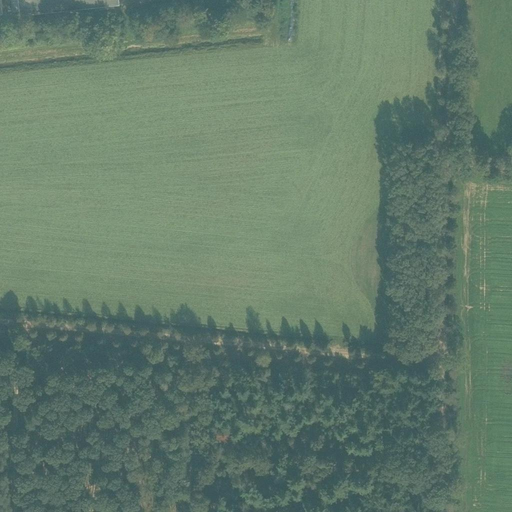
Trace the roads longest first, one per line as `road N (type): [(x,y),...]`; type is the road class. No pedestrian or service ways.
road 1 (track): [(443,363),(191,338)]
road 2 (track): [(443,363),(445,162)]
road 3 (track): [(191,338),(0,319)]
road 4 (track): [(9,511),(9,320)]
road 5 (track): [(445,162),(453,0)]
road 6 (track): [(191,464),(191,338)]
